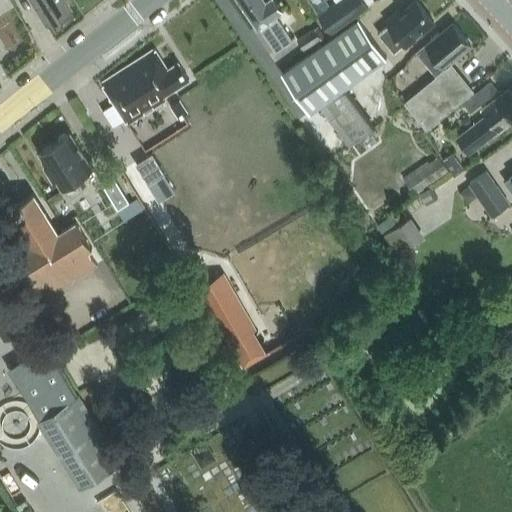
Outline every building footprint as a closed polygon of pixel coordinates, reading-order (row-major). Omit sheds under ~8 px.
[(31,0),(45,22),(70,6),(66,0),(31,0)] [(241,0),(258,24),(259,23),(276,48),(292,37),(275,12),(281,8),(275,0),(241,0)] [(336,0),(316,15),(330,34),(376,0),(336,0)] [(405,43),(433,20),(415,0),(413,0),(399,11),(397,9),(385,19),(388,22),(377,31),(393,51),(404,42),(405,43)] [(359,18),(307,55),(281,73),(309,113),(320,105),(349,145),(375,127),(345,86),(386,57),(359,18)] [(416,50),(436,74),(436,75),(405,100),(427,128),(473,90),(451,63),(460,56),(458,53),(470,43),(453,23),(441,33),(439,31),(416,50)] [(297,39),(304,49),(321,38),(314,27),(297,39)] [(164,93),(187,78),(178,64),(167,71),(153,49),(102,81),(129,122),(167,98),(164,93)] [(511,92),(508,87),(482,107),(487,114),(456,137),(469,153),(499,129),(511,119),(511,92)] [(482,104),(474,93),(463,101),(471,112),(482,104)] [(84,188),(76,175),(92,165),(71,130),(67,132),(64,130),(58,133),(59,137),(40,149),(48,161),(46,162),(54,175),(56,175),(62,184),(69,197),(84,188)] [(453,151),(443,158),(454,173),(464,166),(453,151)] [(402,177),(415,195),(450,170),(438,152),(402,177)] [(511,203),(488,169),(469,183),(492,216),(511,203)] [(102,184),(118,208),(128,202),(112,177),(102,184)] [(439,197),(432,186),(420,194),(427,205),(439,197)] [(52,292),(98,263),(89,248),(92,246),(77,220),(58,232),(33,191),(7,208),(28,243),(12,252),(31,284),(43,277),(52,292)] [(398,256),(427,236),(412,215),(384,235),(398,256)] [(0,333),(3,339),(7,336),(33,321),(8,279),(0,283),(0,333)] [(495,326),(511,315),(511,290),(511,289),(483,308),(495,326)] [(383,337),(390,351),(415,339),(408,324),(383,337)] [(78,394),(41,417),(40,418),(83,486),(122,461),(78,394)] [(193,449),(202,464),(215,456),(205,441),(193,449)]
